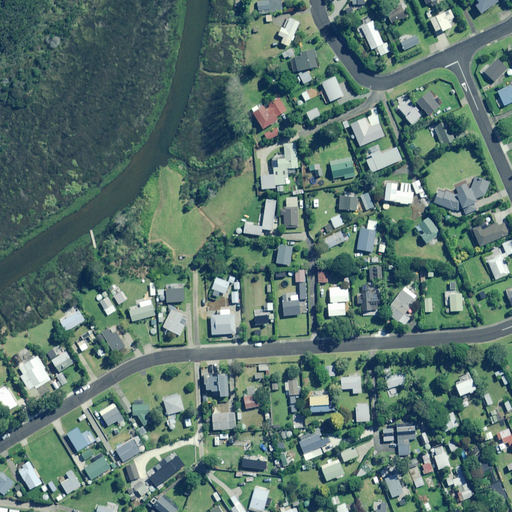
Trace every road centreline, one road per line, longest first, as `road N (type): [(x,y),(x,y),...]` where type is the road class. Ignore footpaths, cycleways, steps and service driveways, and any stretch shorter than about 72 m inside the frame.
road 1 (residential): [(511,327),(477,337),(170,356),(137,365),(0,448)]
road 2 (residential): [(455,54),(378,82),(344,56),(320,0)]
road 3 (residential): [(455,54),(511,185)]
